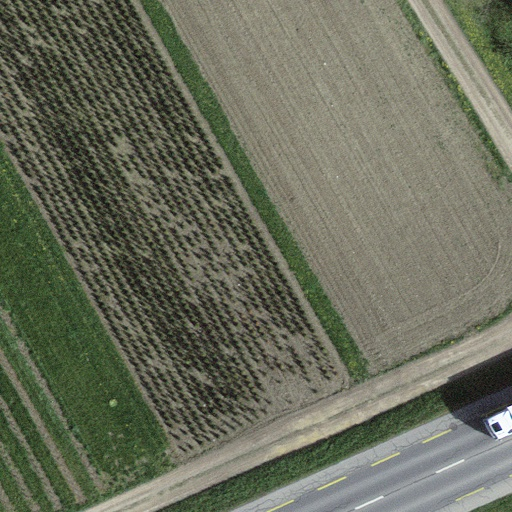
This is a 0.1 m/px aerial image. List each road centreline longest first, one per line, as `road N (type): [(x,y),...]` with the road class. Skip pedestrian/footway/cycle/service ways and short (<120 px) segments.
road 1 (track): [(511,340),(129,511)]
road 2 (primary): [(349,511),(511,441)]
road 3 (track): [(511,149),(420,0)]
